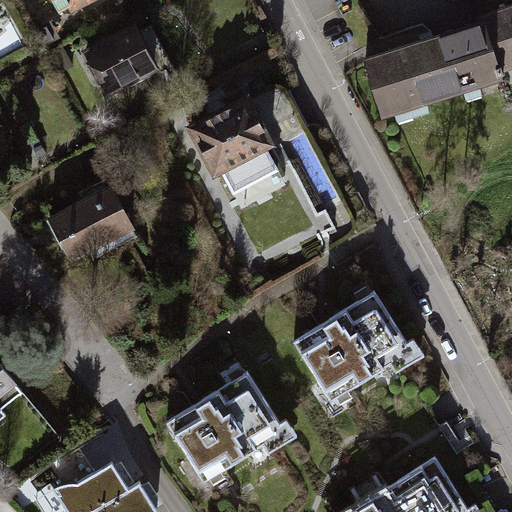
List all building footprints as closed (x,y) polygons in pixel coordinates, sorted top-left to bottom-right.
[(481,23),(499,75),(504,73),(501,65),(511,61),(511,6),(480,17),(481,23)] [(499,75),(481,23),(366,61),(383,113),(499,75)] [(128,30),(85,50),(104,89),(121,81),(132,86),(158,71),(161,78),(174,72),(151,24),(137,31),(135,27),(128,30)] [(64,47),(53,52),(63,70),(73,65),(64,47)] [(217,111),(191,125),(215,172),(222,169),(234,192),(275,170),(263,146),(270,142),(246,96),(217,111)] [(83,201),(51,219),(71,257),(89,248),(94,257),(128,239),(130,243),(139,238),(120,203),(134,196),(119,169),(78,192),(83,201)] [(325,321),(294,340),(331,400),(413,349),(375,290),(325,321)] [(0,364),(0,418),(6,414),(1,408),(22,391),(0,364)] [(199,401),(167,422),(203,480),(284,430),(247,372),(199,401)] [(395,482),(347,511),(470,511),(436,457),(395,482)] [(62,483),(55,487),(59,493),(57,495),(67,511),(91,511),(130,488),(112,460),(77,482),(71,481),(62,483)] [(150,511),(157,508),(141,481),(130,488),(91,511),(150,511)]
